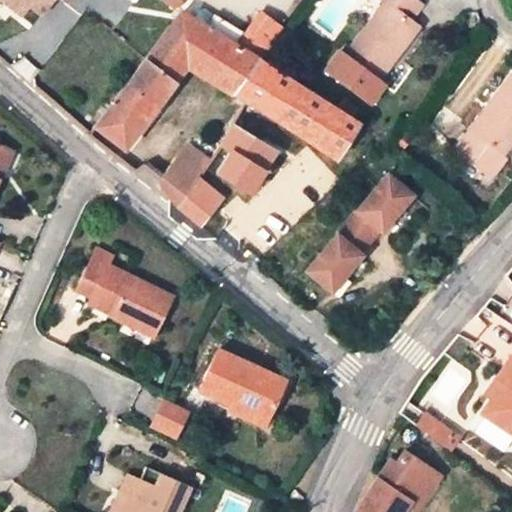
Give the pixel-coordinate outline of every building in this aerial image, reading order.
[(59,0),(61,1),(61,0),(0,0),(10,8),(17,0),(19,0),(25,4),(36,13),(46,0),(59,0)] [(25,4),(19,0),(17,0),(10,8),(18,14),(25,4)] [(378,81),(400,51),(397,49),(401,43),(404,45),(417,28),(408,22),(420,6),(412,0),(379,0),(385,3),(345,57),(378,81)] [(230,96),(256,60),(278,31),(257,16),(243,35),(213,14),(204,28),(180,12),(144,60),(174,82),(185,68),(230,96)] [(143,122),(174,82),(144,60),(113,100),(143,122)] [(243,104),(228,128),(229,129),(219,146),(229,152),(215,175),(247,192),(288,129),(310,95),(256,60),(230,96),(235,99),(243,104)] [(511,77),(456,149),(456,150),(443,168),(481,197),(495,179),(491,176),(505,157),(501,154),(511,139),(511,77)] [(304,139),(327,106),(310,95),(288,129),(304,139)] [(226,101),(232,105),(235,99),(230,96),(226,101)] [(333,110),(347,120),(354,109),(340,99),(333,110)] [(113,100),(93,127),(122,148),(143,122),(113,100)] [(334,159),(355,127),(355,124),(347,120),(333,110),(327,106),(304,139),(334,159)] [(189,139),(157,179),(161,191),(176,205),(196,178),(211,157),(189,139)] [(4,149),(0,159),(0,175),(10,151),(4,149)] [(344,224),(367,243),(377,230),(379,232),(409,196),(384,175),(344,224)] [(176,205),(215,241),(219,235),(231,218),(220,208),(224,202),(196,178),(176,205)] [(235,211),(224,202),(220,208),(231,218),(235,211)] [(367,243),(344,224),(305,271),(329,292),(359,255),(357,254),(367,243)] [(106,314),(152,336),(170,297),(108,264),(111,258),(93,250),(74,289),(89,296),(110,306),(106,314)] [(85,304),(106,314),(110,306),(89,296),(85,304)] [(197,392),(230,407),(228,411),(240,416),(245,406),(266,416),(282,380),(216,350),(197,392)] [(511,350),(489,381),(497,387),(489,398),(479,411),(511,435),(511,350)] [(489,381),(481,392),(489,398),(497,387),(489,381)] [(174,437),(185,413),(162,402),(151,426),(174,437)] [(266,416),(245,406),(240,416),(262,426),(266,416)] [(453,437),(421,413),(412,425),(444,449),(453,437)] [(387,461),(375,478),(406,499),(425,470),(401,453),(394,465),(387,461)] [(117,511),(176,511),(188,486),(145,466),(139,480),(127,474),(119,491),(126,494),(117,511)] [(425,470),(406,499),(408,501),(402,510),(404,511),(409,511),(434,476),(425,470)] [(375,478),(351,511),(400,511),(402,510),(408,501),(406,499),(375,478)] [(119,491),(109,511),(117,511),(126,494),(119,491)] [(303,499),(293,491),(285,500),(294,508),(303,499)]
